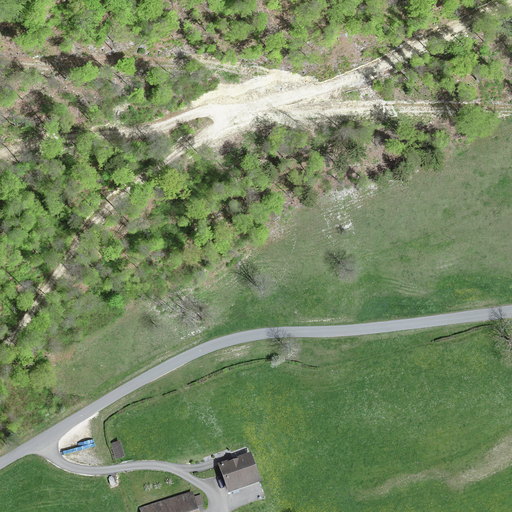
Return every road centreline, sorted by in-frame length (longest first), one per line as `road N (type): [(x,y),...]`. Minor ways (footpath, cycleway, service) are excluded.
road 1 (tertiary): [(511,310),(217,342),(0,465)]
road 2 (track): [(225,115),(92,223),(0,353)]
road 3 (track): [(0,61),(245,68),(313,91)]
road 4 (track): [(225,115),(380,68),(511,0)]
road 5 (track): [(225,115),(511,111)]
road 6 (track): [(0,154),(155,130),(207,109),(225,115)]
